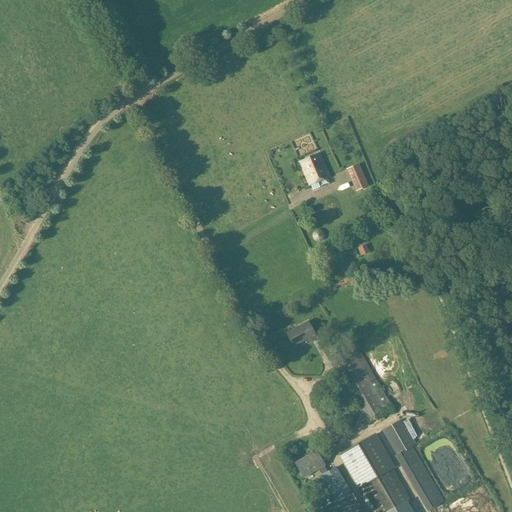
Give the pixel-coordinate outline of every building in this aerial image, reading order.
[(300,162),(310,186),(329,177),(319,154),(300,162)] [(346,169),(356,192),(369,187),(359,164),(346,169)] [(294,347),(315,335),(308,322),(287,334),(294,347)] [(366,425),(393,409),(357,347),(329,362),(366,425)] [(419,498),(420,497),(428,510),(444,501),(412,447),(416,445),(401,420),(382,431),(397,458),(396,458),(419,498)] [(375,436),(341,454),(359,488),(362,487),(375,511),(389,511),(408,501),(410,499),(392,469),(394,468),(375,436)] [(327,472),(324,466),(325,466),(316,451),(295,463),(304,478),(319,469),(322,475),(321,475),(336,502),(339,501),(345,511),(364,511),(354,493),(352,494),(336,467),(327,472)] [(389,511),(414,511),(408,501),(389,511)]
